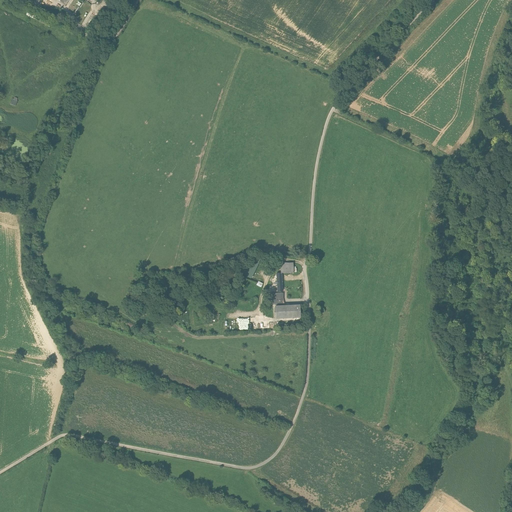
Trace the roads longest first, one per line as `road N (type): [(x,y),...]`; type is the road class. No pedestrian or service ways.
road 1 (unclassified): [(429,0),(344,89),(322,130),(312,178),(304,388),(274,454),(245,468),(66,434),(0,472)]
road 2 (track): [(332,106),(465,165),(465,241),(490,305),(511,405)]
